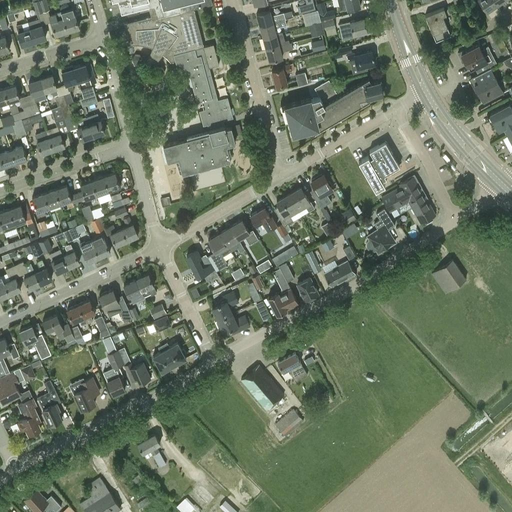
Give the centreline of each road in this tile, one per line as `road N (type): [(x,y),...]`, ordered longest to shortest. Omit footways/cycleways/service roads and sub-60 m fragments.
road 1 (residential): [(213,362),(456,219)]
road 2 (residential): [(13,466),(213,362)]
road 3 (residential): [(282,175),(232,0)]
road 4 (residential): [(0,322),(160,248)]
road 5 (residential): [(160,248),(282,175)]
road 6 (residential): [(0,191),(131,146)]
road 7 (residential): [(282,175),(395,110)]
road 8 (residential): [(213,362),(160,248)]
road 9 (residential): [(456,219),(395,110)]
road 10 (secondary): [(511,185),(431,91)]
road 11 (secondary): [(422,96),(499,191)]
